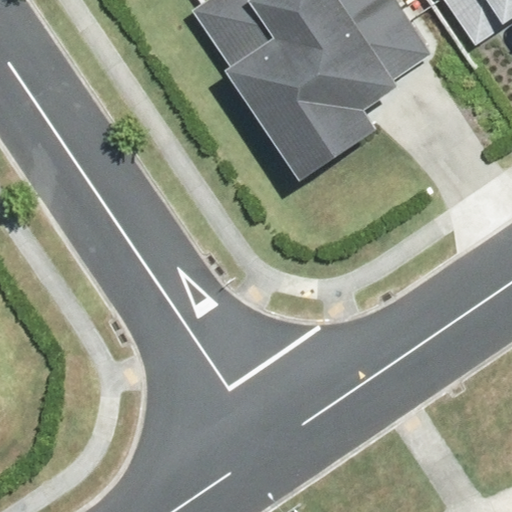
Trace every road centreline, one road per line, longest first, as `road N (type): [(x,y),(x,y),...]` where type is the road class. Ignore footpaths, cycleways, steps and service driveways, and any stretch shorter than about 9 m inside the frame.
road 1 (residential): [(252,434),(0,61)]
road 2 (residential): [(511,259),(252,434)]
road 3 (residential): [(252,434),(139,511)]
